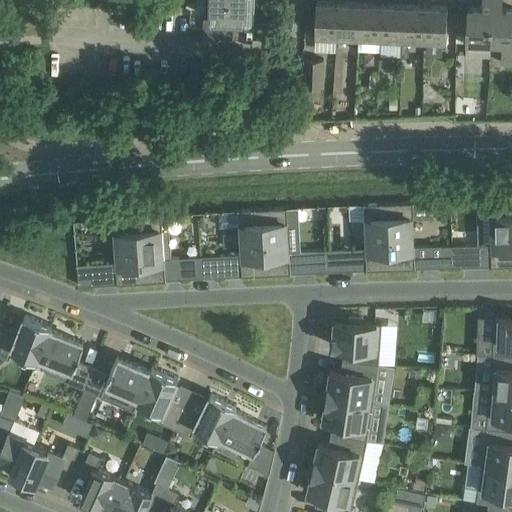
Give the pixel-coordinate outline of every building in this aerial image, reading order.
[(231,0),(209,0),(209,16),(254,19),(255,1),(231,0)] [(337,39),(338,1),(324,0),(316,0),(315,38),(337,39)] [(466,40),(491,41),(492,0),(482,0),(482,7),(468,6),(466,40)] [(502,0),(492,0),(491,41),(501,42),(500,61),(511,61),(511,8),(502,8),(502,0)] [(338,1),(337,39),(359,40),(360,2),(338,1)] [(382,2),(360,2),(359,40),(381,41),(382,2)] [(404,3),(382,2),(381,41),(402,42),(404,3)] [(426,4),(404,3),(402,42),(424,43),(426,4)] [(448,5),(426,4),(424,43),(446,44),(448,5)] [(254,30),(254,19),(209,16),(204,16),(203,25),(213,36),(234,37),(234,29),(254,30)] [(325,58),(304,57),(302,85),(319,86),(324,86),(325,58)] [(379,72),(370,72),(370,85),(378,85),(379,72)] [(302,85),(302,86),(302,98),(319,98),(319,86),(302,85)] [(390,98),(390,109),(398,109),(398,98),(390,98)] [(492,265),(511,264),(511,198),(508,199),(508,198),(506,198),(506,199),(492,199),(492,198),(490,198),(490,200),(491,200),(491,216),(494,216),(495,243),(492,243),(492,265)] [(389,202),(391,268),(416,267),(415,245),(412,245),(411,218),(414,217),(413,202),(414,202),(414,200),(412,200),(413,201),(389,202)] [(391,268),(389,202),(366,203),(366,202),(364,202),(364,204),(365,204),(365,219),(368,219),(369,247),(366,247),(367,269),(391,268)] [(263,207),(267,273),(291,272),(290,250),(287,250),(285,223),(288,223),(288,207),(288,205),(287,205),(287,206),(272,207),(272,206),(270,206),(270,207),(263,207)] [(267,273),(263,207),(240,209),(240,208),(238,208),(238,210),(239,210),(239,211),(219,212),(220,226),(243,225),(244,252),(241,253),(242,275),(267,273)] [(137,215),(142,281),(166,279),(165,257),(171,257),(169,229),(163,230),(162,214),(163,214),(163,212),(161,213),(146,215),(146,214),(144,214),(144,215),(137,215)] [(142,281),(137,215),(130,216),(130,215),(129,215),(129,216),(114,217),(114,216),(112,216),(112,218),(113,218),(114,233),(117,233),(119,260),(116,261),(118,283),(142,281)] [(443,244),(453,244),(453,228),(436,228),(437,244),(443,244)] [(443,265),(454,265),(453,244),(443,244),(443,265)] [(464,244),(453,244),(454,265),(465,265),(464,244)] [(351,247),(334,248),(335,269),(352,268),(351,247)] [(318,270),(335,269),(334,248),(317,249),(318,270)] [(226,253),(203,255),(204,276),(227,275),(226,253)] [(181,278),(204,276),(203,255),(180,256),(181,278)] [(93,266),(78,268),(79,285),(95,284),(93,266)] [(17,335),(1,329),(0,331),(0,354),(9,357),(13,349),(38,359),(40,354),(50,328),(52,323),(26,313),(17,335)] [(345,346),(343,359),(379,364),(380,348),(382,322),(368,322),(368,316),(354,315),(353,321),(335,319),(334,335),(333,344),(334,344),(333,345),(345,346)] [(494,342),(511,342),(511,316),(495,316),(494,342)] [(397,361),(397,321),(382,321),(381,361),(397,361)] [(84,341),(50,328),(40,354),(74,367),(68,380),(85,387),(94,365),(77,358),(84,341)] [(110,372),(94,365),(85,387),(101,394),(134,409),(138,400),(151,369),(118,355),(110,372)] [(327,393),(374,400),(377,376),(379,364),(343,359),(341,370),(331,369),(329,384),(328,384),(327,393)] [(153,365),(151,369),(138,400),(163,411),(159,419),(175,427),(185,405),(169,397),(179,376),(153,365)] [(490,390),(511,391),(511,366),(492,365),(490,390)] [(9,387),(2,408),(17,413),(24,392),(9,387)] [(511,391),(490,390),(488,415),(489,415),(488,428),(511,429),(511,391)] [(195,426),(220,438),(235,408),(237,404),(212,391),(201,412),(185,405),(175,427),(191,434),(195,426)] [(331,432),(367,439),(370,425),(374,400),(327,393),(326,403),(324,418),(334,420),(331,432)] [(51,403),(36,397),(31,409),(46,415),(51,403)] [(267,424),(235,408),(220,438),(216,446),(238,456),(244,444),(255,449),(248,462),(270,472),(275,449),(259,441),(267,424)] [(1,413),(0,415),(0,438),(5,441),(0,452),(0,456),(1,457),(0,459),(0,461),(12,467),(24,472),(37,442),(11,430),(15,419),(1,413)] [(83,422),(79,420),(74,430),(78,432),(89,436),(93,426),(83,422)] [(96,424),(91,434),(97,437),(103,434),(106,428),(96,424)] [(482,463),(511,467),(511,429),(488,428),(486,439),(485,439),(482,463)] [(315,457),(313,466),(359,476),(365,452),(364,452),(367,439),(331,432),(329,444),(319,442),(316,457),(315,457)] [(364,476),(378,478),(382,436),(368,435),(364,476)] [(153,448),(163,453),(167,444),(157,440),(153,448)] [(64,453),(37,442),(24,472),(36,477),(49,482),(50,478),(53,479),(60,463),(70,468),(80,446),(69,441),(64,453)] [(178,446),(168,442),(167,444),(164,451),(174,456),(178,446)] [(112,506),(124,479),(114,474),(114,473),(97,466),(101,455),(90,450),(80,472),(91,477),(82,496),(100,504),(101,501),(112,506)] [(511,467),(482,463),(479,488),(511,492),(511,467)] [(351,511),(359,476),(313,466),(311,475),(312,475),(308,490),(318,493),(315,504),(348,511),(351,511)] [(417,476),(416,485),(426,486),(427,478),(417,476)] [(135,483),(124,479),(112,506),(123,510),(121,511),(143,511),(148,502),(158,507),(169,486),(157,480),(152,491),(135,483)] [(398,484),(394,502),(421,508),(425,491),(398,484)] [(194,511),(191,510),(192,510),(175,501),(180,491),(169,486),(158,507),(167,511),(194,511)] [(424,505),(436,507),(438,496),(426,494),(424,505)] [(249,496),(245,505),(256,511),(261,502),(249,496)] [(474,511),(511,511),(511,504),(489,501),(486,511),(478,511),(475,511),(474,511)]
